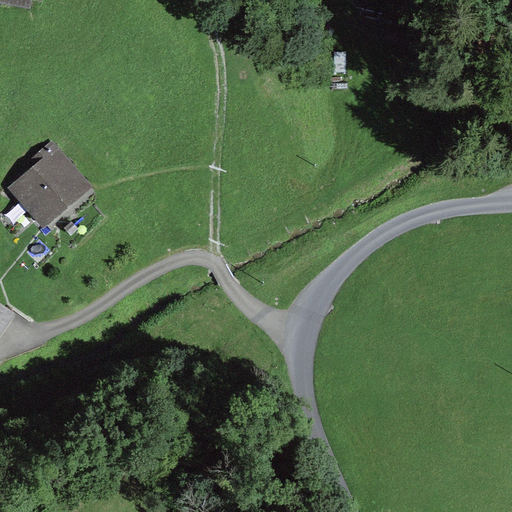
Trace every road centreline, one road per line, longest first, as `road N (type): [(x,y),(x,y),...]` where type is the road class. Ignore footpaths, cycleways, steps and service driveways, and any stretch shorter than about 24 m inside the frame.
road 1 (unclassified): [(511,189),(413,205),(322,286),(304,333),(306,401),(349,511)]
road 2 (track): [(304,333),(271,319),(211,237),(232,33),(214,0)]
road 3 (track): [(211,237),(161,250),(75,308),(28,314)]
